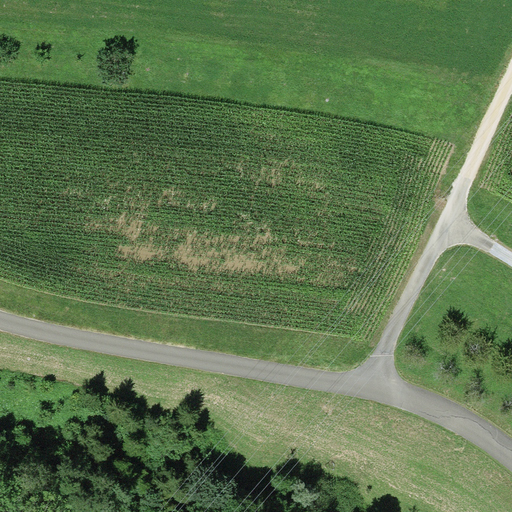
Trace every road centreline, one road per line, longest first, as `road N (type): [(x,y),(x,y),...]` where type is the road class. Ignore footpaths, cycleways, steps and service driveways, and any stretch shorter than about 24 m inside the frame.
road 1 (track): [(0,321),(369,386)]
road 2 (track): [(511,73),(369,386)]
road 3 (residential): [(369,386),(434,408),(511,460)]
